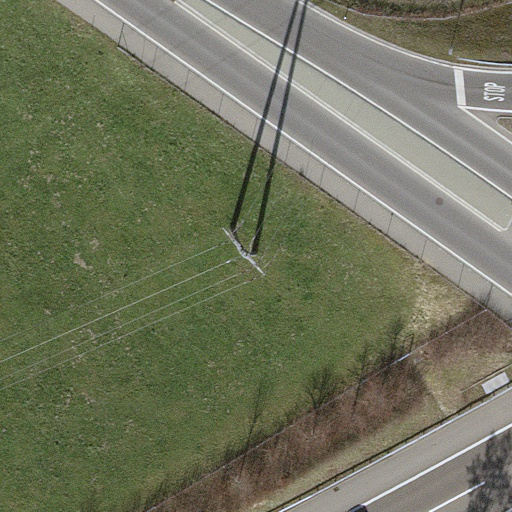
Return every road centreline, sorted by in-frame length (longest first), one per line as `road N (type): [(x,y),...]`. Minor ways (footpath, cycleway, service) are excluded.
road 1 (tertiary): [(130,0),(511,265)]
road 2 (tertiary): [(511,175),(357,75)]
road 3 (motorway): [(511,90),(357,75)]
road 4 (tertiary): [(357,75),(235,0)]
